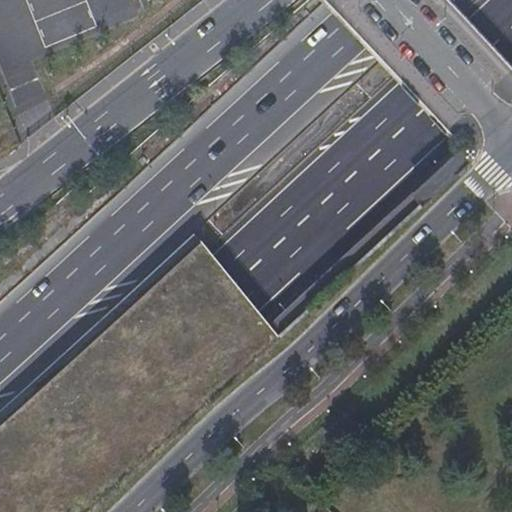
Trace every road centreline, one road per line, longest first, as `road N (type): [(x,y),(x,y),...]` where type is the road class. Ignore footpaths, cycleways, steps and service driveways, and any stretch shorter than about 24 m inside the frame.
road 1 (motorway): [(0,481),(235,287),(511,16)]
road 2 (secondary): [(128,511),(511,148)]
road 3 (motorway): [(384,0),(0,340)]
road 4 (secondary): [(261,0),(0,213)]
road 5 (unclassified): [(511,135),(382,0)]
